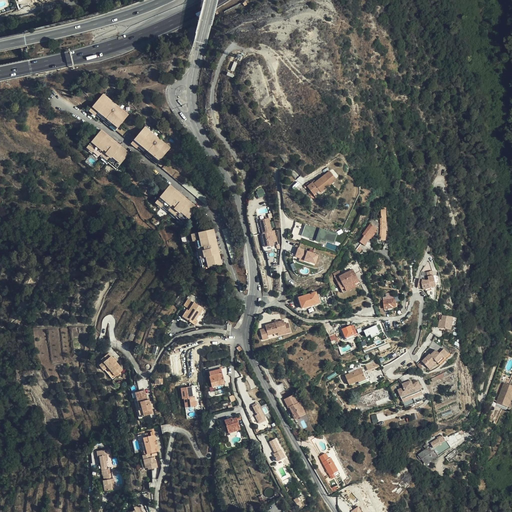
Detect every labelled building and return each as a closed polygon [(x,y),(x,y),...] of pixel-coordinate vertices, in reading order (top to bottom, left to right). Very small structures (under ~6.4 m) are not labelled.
[(121,125),(130,114),(104,93),(93,106),(90,110),(100,118),(101,116),(106,120),(104,121),(116,131),(117,130),(119,127),(121,125)] [(135,140),(138,136),(132,134),(121,125),(119,127),(117,130),(132,143),(135,140)] [(160,160),(162,159),(171,147),(145,126),(138,136),(135,140),(132,143),(141,150),(142,149),(147,153),(146,154),(158,164),(160,160)] [(104,150),(113,138),(102,129),(100,132),(92,142),(87,148),(93,153),(95,150),(101,154),(103,151),(104,150)] [(122,146),(113,138),(104,150),(103,151),(101,154),(100,155),(109,162),(110,161),(112,158),(113,157),(122,146)] [(131,153),(122,146),(113,157),(112,158),(110,161),(118,168),(121,164),(131,153)] [(162,167),(167,163),(162,159),(160,160),(158,164),(162,167)] [(187,179),(167,163),(162,167),(183,184),(186,180),(187,179)] [(305,188),(312,197),(318,193),(318,194),(332,184),(331,182),(334,181),(329,173),(311,185),(311,184),(305,188)] [(171,185),(166,191),(171,199),(180,197),(182,194),(171,185)] [(259,197),(266,195),(263,187),(256,189),(259,197)] [(171,199),(166,191),(160,197),(156,203),(161,207),(164,205),(169,209),(172,206),(173,205),(180,197),(171,199)] [(191,201),(184,196),(180,197),(173,205),(172,206),(169,209),(169,210),(177,217),(178,216),(180,213),(181,212),(191,201)] [(199,208),(191,201),(181,212),(180,213),(178,216),(186,223),(189,219),(199,208)] [(278,244),(276,229),(272,230),(270,217),(258,219),(263,247),(278,244)] [(355,249),(358,251),(364,244),(366,246),(378,229),(371,224),(363,234),(365,236),(355,249)] [(197,241),(198,248),(202,248),(204,247),(218,244),(215,229),(198,233),(191,234),(193,242),(197,241)] [(319,237),(334,242),(337,234),(322,229),(319,237)] [(202,248),(198,248),(198,249),(200,259),(201,258),(205,258),(206,257),(220,254),(218,244),(204,247),(202,248)] [(295,257),(316,264),(319,254),(298,247),(295,257)] [(205,258),(201,258),(203,269),(208,268),(223,265),(220,254),(206,257),(205,258)] [(442,283),(437,268),(432,269),(434,277),(432,277),(425,276),(423,282),(427,283),(428,281),(429,287),(442,283)] [(336,278),(341,290),(358,282),(353,270),(336,278)] [(358,282),(341,290),(342,293),(360,285),(358,282)] [(319,302),(316,292),(298,298),(301,308),(319,302)] [(396,306),(395,300),(393,299),(388,300),(388,297),(382,298),(384,310),(388,310),(388,308),(393,308),(393,306),(396,306)] [(196,321),(203,309),(186,299),(181,307),(187,310),(182,317),(195,325),(197,322),(196,321)] [(456,319),(445,317),(444,321),(442,321),(440,328),(442,328),(448,330),(453,331),(456,319)] [(274,323),(265,326),(266,329),(268,336),(277,333),(286,330),(284,324),(283,320),(278,322),(274,323)] [(288,323),(284,324),(286,330),(277,333),(278,336),(291,332),(288,323)] [(357,335),(353,325),(342,329),(346,340),(357,335)] [(375,325),(367,328),(370,336),(378,333),(375,325)] [(266,329),(260,331),(262,340),(268,339),(268,336),(266,329)] [(337,340),(338,340),(335,333),(329,336),(331,341),(336,339),(337,340)] [(445,348),(440,353),(445,358),(450,353),(445,348)] [(111,385),(115,381),(112,378),(118,371),(105,359),(98,366),(101,369),(97,373),(102,377),(102,376),(111,385)] [(435,359),(428,366),(430,369),(438,361),(435,359)] [(366,364),(369,371),(380,367),(377,360),(366,364)] [(361,368),(350,373),(344,376),(348,386),(358,382),(366,378),(361,368)] [(225,382),(221,370),(211,373),(212,376),(209,377),(212,387),(219,385),(219,384),(225,382)] [(112,378),(115,381),(121,374),(118,371),(112,378)] [(398,389),(402,398),(422,389),(418,381),(412,383),(411,380),(403,384),(404,386),(398,389)] [(283,383),(277,386),(281,394),(287,391),(283,383)] [(511,384),(510,384),(506,383),(503,396),(500,395),(498,402),(497,406),(509,409),(510,405),(511,399),(511,384)] [(194,397),(192,386),(181,388),(183,399),(184,398),(185,407),(196,405),(195,397),(194,397)] [(422,389),(402,398),(403,400),(423,392),(422,389)] [(147,399),(145,400),(143,401),(141,396),(143,396),(141,391),(133,394),(139,408),(141,407),(145,417),(150,415),(148,410),(151,409),(147,399)] [(292,416),(295,420),(300,418),(298,415),(304,412),(300,403),(298,404),(294,395),(284,400),(289,409),(290,409),(293,415),(292,416)] [(255,415),(258,421),(266,417),(259,404),(253,406),(257,414),(255,415)] [(224,421),(225,424),(227,430),(227,431),(233,429),(234,433),(240,431),(237,419),(232,420),(232,419),(224,421)] [(171,432),(169,424),(166,425),(163,426),(164,433),(171,432)] [(433,448),(446,439),(443,434),(438,438),(439,439),(431,444),(431,445),(433,448)] [(143,443),(145,451),(147,450),(148,454),(148,455),(151,455),(157,454),(156,450),(158,449),(155,437),(145,438),(146,442),(143,443)] [(281,449),(276,438),(269,441),(275,453),(274,453),(278,461),(286,457),(282,449),(281,449)] [(451,447),(446,439),(433,448),(431,445),(425,450),(432,460),(451,447)] [(446,457),(449,460),(459,453),(456,449),(446,457)] [(425,465),(432,460),(425,450),(418,454),(425,465)] [(102,463),(103,469),(110,468),(109,462),(110,461),(109,452),(99,454),(100,463),(102,463)] [(148,454),(146,455),(144,455),(145,460),(147,470),(149,470),(150,471),(158,469),(157,462),(154,462),(154,459),(152,459),(151,455),(148,455),(148,454)] [(330,477),(339,472),(331,459),(329,460),(327,454),(322,456),(325,462),(323,463),(330,477)] [(110,468),(103,469),(102,469),(104,477),(105,476),(106,481),(107,481),(107,482),(105,483),(107,492),(116,490),(113,471),(110,471),(110,468)]
